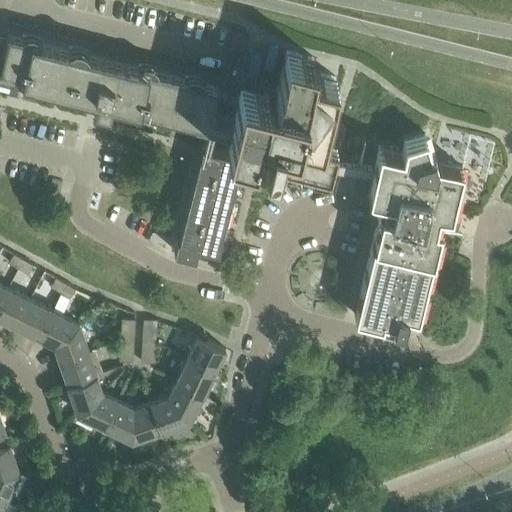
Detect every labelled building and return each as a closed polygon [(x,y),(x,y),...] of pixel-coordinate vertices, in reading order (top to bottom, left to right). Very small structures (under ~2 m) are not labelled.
[(0,35),(0,81),(11,84),(14,75),(30,79),(27,88),(42,92),(58,96),(60,87),(76,91),(73,100),(90,104),(92,95),(114,100),(112,110),(128,114),(130,104),(146,109),(144,117),(157,121),(174,126),(176,116),(192,120),(190,129),(204,133),(206,134),(208,124),(213,125),(227,129),(230,116),(212,112),(216,93),(218,85),(203,81),(202,78),(198,76),(193,74),(188,75),(185,76),(156,69),(154,66),(151,63),(145,62),(138,64),(87,52),(86,50),(83,48),(78,46),(73,45),(69,47),(40,40),(40,39),(37,36),(31,34),(26,33),(22,35),(7,32),(5,37),(0,35)] [(230,116),(227,129),(255,136),(255,134),(264,136),(261,147),(271,149),(273,149),(272,154),(328,168),(329,167),(372,174),(374,165),(331,158),(335,141),(321,137),(325,119),(331,98),(336,77),(311,71),(314,58),(286,51),(276,91),(274,91),(267,89),(267,88),(264,87),(239,81),(235,97),(230,116)] [(173,247),(173,249),(195,255),(197,244),(217,249),(241,154),(209,146),(213,125),(208,124),(206,134),(204,133),(178,236),(175,236),(173,247)] [(418,314),(439,228),(443,210),(450,212),(462,166),(437,160),(434,150),(430,151),(426,134),(405,139),(402,152),(379,146),(372,175),(358,172),(353,189),(383,196),(354,314),(403,326),(407,311),(418,314)] [(19,267),(24,258),(13,252),(4,269),(11,273),(15,266),(19,267)] [(28,273),(33,263),(24,258),(19,267),(28,273)] [(60,291),(65,282),(55,276),(50,285),(60,291)] [(70,296),(75,287),(65,282),(60,291),(70,296)] [(0,316),(16,324),(30,297),(8,286),(0,302),(0,316)] [(38,335),(51,307),(30,297),(16,324),(38,335)] [(54,343),(80,322),(51,307),(38,335),(54,343)] [(134,327),(135,319),(122,318),(121,326),(134,327)] [(157,328),(157,319),(143,319),(143,327),(157,328)] [(90,349),(80,322),(54,343),(59,359),(90,349)] [(134,335),(134,327),(121,326),(121,334),(134,335)] [(156,336),(157,328),(143,327),(143,336),(156,336)] [(134,343),(134,335),(121,334),(120,343),(134,343)] [(215,370),(225,348),(197,335),(187,356),(215,370)] [(156,344),(156,336),(143,336),(143,344),(156,344)] [(133,352),(134,343),(120,343),(120,351),(133,352)] [(156,353),(156,344),(143,344),(142,352),(156,353)] [(97,372),(90,349),(59,359),(67,382),(97,372)] [(133,360),(133,352),(120,351),(119,359),(133,360)] [(155,361),(156,353),(142,352),(142,360),(155,361)] [(204,392),(215,370),(187,356),(176,379),(204,392)] [(77,412),(104,391),(97,372),(67,382),(77,412)] [(190,420),(204,392),(176,379),(168,394),(190,420)] [(105,425),(119,398),(104,391),(77,412),(105,425)] [(190,420),(168,394),(151,400),(162,429),(190,420)] [(133,439),(134,406),(119,398),(105,425),(133,439)] [(162,429),(151,400),(134,406),(133,439),(162,429)] [(0,469),(21,471),(10,442),(0,444),(0,469)] [(0,494),(7,498),(21,471),(0,469),(0,494)]
